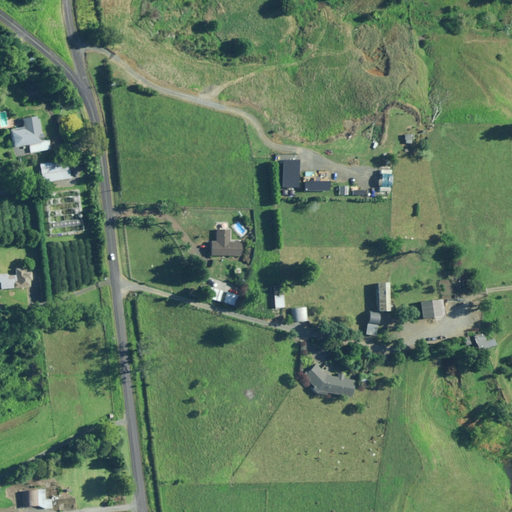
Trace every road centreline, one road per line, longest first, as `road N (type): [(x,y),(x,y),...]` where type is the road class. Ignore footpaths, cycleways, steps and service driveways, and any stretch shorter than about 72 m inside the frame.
road 1 (unclassified): [(86,93),(101,156),(144,511)]
road 2 (unknown): [(132,422),(85,434),(0,483)]
